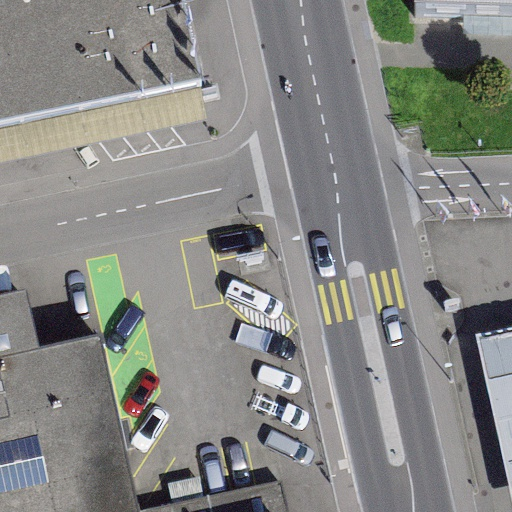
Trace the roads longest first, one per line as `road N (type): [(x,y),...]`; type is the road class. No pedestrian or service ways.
road 1 (primary): [(337,180),(408,511)]
road 2 (primary): [(298,0),(337,180)]
road 3 (residential): [(337,180),(511,170)]
